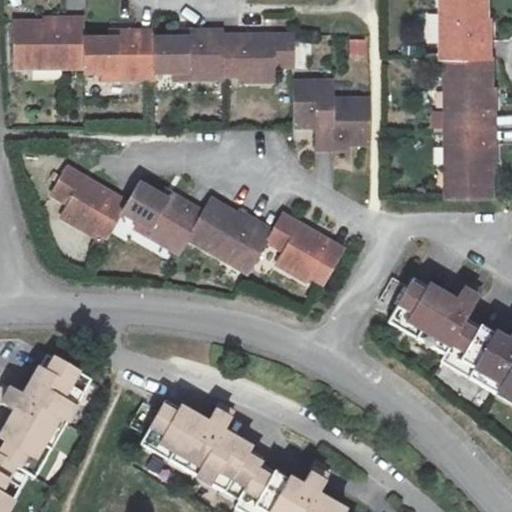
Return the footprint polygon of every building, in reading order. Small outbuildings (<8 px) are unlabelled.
[(453,61),(494,61),(494,17),(494,0),(448,0),(448,61),(453,61)] [(42,16),(42,23),(80,24),(81,17),(42,16)] [(11,67),(79,68),(80,40),(80,24),(42,23),(12,22),(11,67)] [(113,41),(113,31),(105,30),(105,40),(113,41)] [(151,32),(113,31),(113,41),(105,40),(80,40),(79,68),(79,70),(99,71),(99,74),(148,76),(149,71),(150,41),(151,32)] [(222,33),(184,32),(184,42),(175,42),(150,41),(149,71),(171,72),(171,76),(220,78),(220,75),(222,41),(222,33)] [(184,42),(184,32),(176,32),(175,42),(184,42)] [(222,41),(220,75),(238,76),(239,80),(274,81),(274,65),(295,65),(295,36),(245,35),(245,41),(222,41)] [(350,57),(365,58),(366,40),(350,39),(350,57)] [(452,127),(498,127),(498,90),(498,61),(494,61),(453,61),(452,127)] [(319,151),(334,152),(334,100),(334,84),(296,84),(295,129),(319,130),(319,151)] [(334,100),(334,152),(351,152),(351,144),(373,145),(374,100),(334,100)] [(498,197),(498,167),(498,127),(452,127),(452,197),(498,197)] [(125,219),(130,211),(109,199),(111,195),(71,172),(53,201),(70,211),(64,223),(94,241),(98,234),(111,241),(125,219)] [(207,216),(175,198),(171,206),(164,202),(142,188),(130,211),(125,219),(141,227),(138,232),(182,259),(192,242),(207,216)] [(168,194),(164,202),(171,206),(175,198),(168,194)] [(269,248),(274,239),(242,220),(214,203),(207,216),(192,242),(253,276),(269,248)] [(246,213),(242,220),(274,239),(278,231),(246,213)] [(274,239),(269,248),(285,257),(277,270),(309,287),(314,279),(326,287),(345,256),(325,245),(328,240),(287,217),(278,231),(274,239)] [(449,356),(471,319),(485,292),(470,283),(458,303),(418,280),(393,323),(449,356)] [(511,399),(511,339),(511,341),(471,319),(449,356),(446,361),(511,399)] [(16,413),(0,440),(0,460),(31,478),(37,482),(93,382),(47,356),(24,398),(13,392),(5,407),(16,413)] [(150,445),(246,503),(270,463),(274,458),(233,433),(240,420),(224,409),(216,421),(177,398),(150,445)] [(0,511),(11,511),(31,478),(0,460),(0,511)] [(270,463),(246,503),(243,508),(249,511),(351,511),(324,496),(331,483),(315,474),(308,486),(270,463)]
